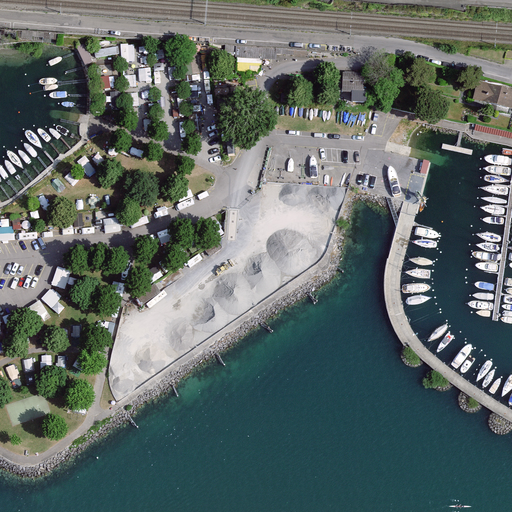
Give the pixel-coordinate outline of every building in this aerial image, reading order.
[(80,47),(84,66),(93,64),(88,45),(80,47)] [(122,61),(137,62),(138,46),(123,45),(122,61)] [(260,61),(234,60),(233,73),(259,74),(260,61)] [(368,74),(339,74),(338,95),(367,95),(368,74)] [(511,91),(473,83),(469,102),(507,110),(511,91)] [(122,232),(121,219),(106,220),(107,233),(122,232)] [(0,242),(13,242),(13,224),(0,224),(0,242)] [(149,283),(163,279),(160,268),(146,272),(149,283)] [(67,289),(71,272),(57,269),(54,287),(67,289)] [(156,286),(138,298),(143,306),(162,293),(156,286)] [(39,301),(27,312),(39,325),(51,315),(39,301)]
